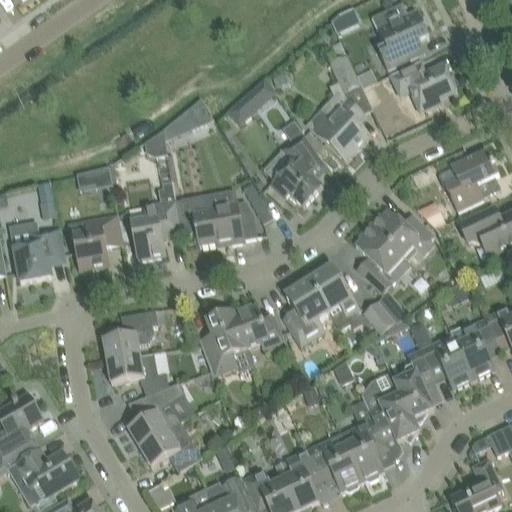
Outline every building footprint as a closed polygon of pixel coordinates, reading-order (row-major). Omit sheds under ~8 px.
[(384,31),(378,33),(384,44),(382,58),(381,59),(389,75),(419,60),(414,49),(421,46),(417,39),(427,35),(425,29),(427,28),(421,17),(420,18),(418,15),(408,19),(403,8),(379,19),(384,31)] [(340,19),(332,26),(338,37),(360,27),(354,13),(340,19)] [(317,124),(317,133),(334,149),(349,163),(360,152),(357,149),(362,143),(365,146),(372,139),(356,125),(363,117),(352,107),(346,95),(361,88),(358,80),(349,60),(333,67),(341,84),(333,89),(338,102),(317,124)] [(401,100),(411,95),(421,116),(444,106),(443,103),(456,97),(444,71),(428,78),(422,65),(391,80),(401,100)] [(283,72),(273,82),(276,89),(289,93),(295,84),(293,76),(283,72)] [(372,74),(358,80),(361,88),(362,90),(364,92),(374,88),(377,86),(372,74)] [(364,92),(371,109),(381,104),(374,88),(364,92)] [(248,101),(230,116),(240,127),(257,112),(248,101)] [(202,104),(189,115),(193,133),(215,124),(202,104)] [(171,130),(164,135),(166,144),(173,141),(171,130)] [(295,164),(271,188),(286,203),(291,198),(305,211),(324,191),(311,179),(324,166),(306,140),(284,154),(295,164)] [(453,172),(454,175),(442,180),(459,216),(484,204),(478,190),(500,180),(488,155),(453,172)] [(169,159),(175,195),(176,195),(176,197),(181,196),(179,186),(174,158),(169,159)] [(107,172),(76,177),(79,194),(110,189),(107,172)] [(52,186),(38,188),(42,208),(56,205),(52,186)] [(252,188),(243,193),(264,228),(273,223),(252,188)] [(130,214),(120,222),(121,230),(124,247),(136,244),(136,246),(140,265),(167,261),(163,243),(184,239),(178,206),(177,206),(176,202),(177,202),(176,197),(176,195),(175,195),(168,196),(169,207),(146,211),(130,214)] [(209,200),(178,206),(184,239),(198,236),(201,251),(229,246),(229,249),(246,246),(245,244),(241,221),(254,218),(247,205),(240,207),(239,207),(238,206),(211,212),(209,200)] [(56,205),(42,208),(44,224),(59,222),(56,205)] [(436,206),(417,214),(436,232),(446,227),(436,206)] [(511,251),(511,224),(506,228),(503,220),(500,221),(494,210),(476,218),(459,227),(469,247),(473,245),(484,249),(490,262),(511,251)] [(371,230),(405,262),(414,252),(424,260),(435,248),(431,245),(435,241),(416,223),(408,232),(390,215),(384,221),(382,219),(371,230)] [(87,227),(70,230),(72,241),(75,241),(78,256),(81,276),(110,271),(107,252),(111,251),(111,252),(125,250),(124,247),(121,230),(120,222),(87,227)] [(37,226),(11,230),(15,252),(18,267),(22,287),(53,281),(51,270),(49,264),(66,261),(62,241),(61,234),(39,238),(37,226)] [(389,279),(405,262),(371,230),(360,241),(363,243),(357,249),(371,263),(368,266),(372,270),(364,278),(378,292),(385,298),(393,289),(396,286),(389,279)] [(361,314),(333,269),(310,285),(330,317),(341,335),(352,329),(355,334),(363,329),(356,317),(361,314)] [(480,279),(469,285),(475,298),(486,293),(480,279)] [(299,320),(288,327),(303,351),(327,336),(320,324),(330,317),(310,285),(286,299),(299,320)] [(389,333),(397,327),(387,315),(379,306),(365,318),(382,339),(389,333)] [(387,315),(397,327),(398,329),(407,321),(396,307),(387,315)] [(233,314),(248,354),(249,353),(262,348),(265,357),(273,354),(274,359),(288,354),(284,343),(277,325),(266,329),(258,309),(236,318),(234,314),(233,314)] [(215,345),(202,350),(214,381),(239,371),(234,359),(248,354),(233,314),(207,324),(215,345)] [(511,321),(508,314),(487,324),(500,353),(511,348),(511,350),(511,321)] [(104,343),(108,366),(141,360),(139,350),(150,348),(155,340),(154,331),(160,330),(157,315),(122,321),(126,340),(104,343)] [(462,330),(452,335),(458,348),(475,385),(496,375),(489,358),(500,353),(487,324),(464,335),(462,330)] [(424,325),(412,331),(421,351),(433,345),(424,325)] [(382,339),(376,343),(378,347),(392,340),(389,333),(382,339)] [(444,344),(421,355),(435,384),(446,379),(454,395),(475,385),(458,348),(448,353),(444,344)] [(398,385),(396,386),(398,390),(420,437),(421,436),(417,428),(423,425),(429,417),(435,414),(433,410),(423,389),(435,384),(421,355),(409,361),(413,369),(408,371),(398,385)] [(145,382),(141,360),(108,366),(112,388),(145,382)] [(333,391),(349,390),(347,373),(331,374),(333,391)] [(162,392),(163,395),(170,392),(168,378),(150,382),(152,394),(162,392)] [(129,433),(141,452),(182,427),(177,419),(175,418),(173,417),(171,417),(169,417),(167,419),(163,413),(187,399),(179,388),(170,392),(163,395),(147,401),(157,416),(129,433)] [(369,397),(363,400),(365,405),(374,424),(388,454),(389,453),(385,445),(396,440),(399,447),(400,446),(405,444),(411,447),(417,438),(420,437),(398,390),(382,398),(374,391),(369,397)] [(304,397),(309,411),(322,406),(317,392),(304,397)] [(0,473),(22,460),(39,450),(29,434),(45,425),(35,409),(36,408),(30,397),(22,401),(23,403),(0,416),(0,425),(4,433),(0,435),(0,473)] [(352,435),(342,439),(364,486),(367,485),(371,486),(380,482),(381,478),(386,476),(385,473),(378,459),(388,454),(374,424),(365,429),(352,435)] [(182,427),(141,452),(153,472),(170,461),(180,477),(204,463),(194,447),(182,427)] [(498,462),(511,455),(511,429),(488,440),(493,450),(498,462)] [(331,444),(309,455),(323,485),(334,480),(342,496),(346,495),(351,496),(359,492),(361,487),(364,486),(342,439),(341,440),(346,450),(336,455),(331,444)] [(493,450),(488,440),(476,446),(473,451),(476,458),(493,450)] [(17,468),(8,473),(23,498),(31,511),(49,502),(54,499),(63,493),(80,483),(64,456),(48,465),(41,453),(24,464),(17,468)] [(225,453),(214,458),(220,469),(231,464),(225,453)] [(294,479),(283,484),(296,511),(312,511),(320,506),(313,490),(323,485),(309,455),(305,457),(287,465),(294,479)] [(504,493),(498,482),(490,464),(474,471),(479,482),(468,488),(471,494),(452,502),(455,508),(454,511),(453,511),(498,511),(502,510),(496,497),(504,493)] [(266,475),(244,485),(254,506),(256,511),(266,511),(269,511),(296,511),(283,484),(272,489),(266,475)] [(220,486),(207,493),(216,511),(250,511),(249,508),(254,506),(244,485),(242,482),(222,491),(220,486)] [(162,488),(149,496),(158,511),(165,511),(171,510),(177,507),(169,491),(165,493),(162,488)]
